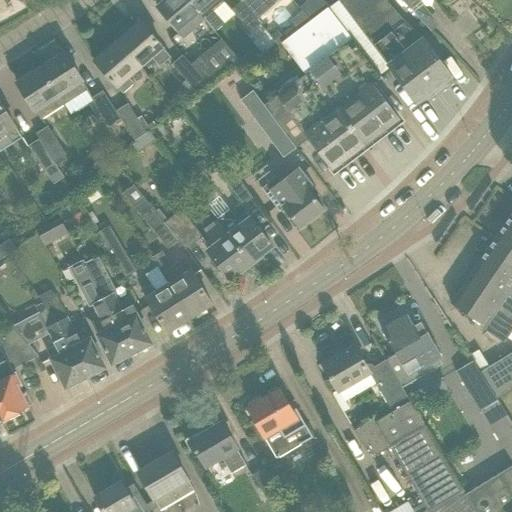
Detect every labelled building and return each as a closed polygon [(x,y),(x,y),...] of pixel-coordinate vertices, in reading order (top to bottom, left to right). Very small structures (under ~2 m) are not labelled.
[(183,36),(204,18),(188,0),(155,0),(154,1),(183,36)] [(214,11),(224,2),(222,0),(188,0),(204,18),(215,31),(224,23),(214,11)] [(260,23),(256,18),(241,0),(230,10),(250,32),(260,23)] [(256,18),(274,2),(272,0),(241,0),(256,18)] [(385,0),(338,0),(416,102),(451,76),(422,37),(421,38),(385,0)] [(377,74),(351,38),(328,8),(281,43),(304,74),(265,104),(297,147),(308,138),(331,167),(397,116),(369,80),(377,74)] [(113,36),(139,66),(151,57),(159,66),(170,57),(136,17),(113,36)] [(277,29),(271,35),(279,44),(285,38),(277,29)] [(139,66),(113,36),(117,41),(94,60),(122,93),(134,83),(128,76),(139,66)] [(206,81),(235,56),(220,39),(191,64),(206,81)] [(64,53),(42,67),(66,104),(88,89),(75,69),(64,53)] [(191,64),(190,65),(182,55),(171,64),(185,80),(179,86),(188,97),(206,81),(191,64)] [(42,67),(17,83),(28,100),(36,112),(37,112),(41,119),(66,104),(42,67)] [(246,95),(239,100),(254,119),(255,118),(267,109),(252,90),(246,95)] [(116,111),(115,111),(102,91),(90,99),(109,127),(120,119),(135,141),(116,111)] [(0,149),(1,151),(22,137),(0,102),(0,149)] [(140,117),(137,119),(127,104),(116,111),(135,141),(154,125),(153,122),(146,126),(140,117)] [(62,158),(66,156),(47,126),(36,133),(55,164),(56,166),(64,161),(62,158)] [(280,129),(268,138),(283,157),(296,147),(294,145),(289,139),(281,128),(280,129)] [(44,171),(55,164),(36,133),(35,134),(38,139),(28,146),(44,171)] [(276,175),(261,187),(279,211),(284,207),(300,228),(323,209),(307,188),(311,185),(298,168),(281,181),(276,175)] [(234,173),(224,181),(242,205),(252,197),(234,173)] [(137,188),(136,189),(133,185),(123,194),(167,248),(177,240),(185,250),(186,249),(165,223),(137,188)] [(186,249),(203,236),(181,209),(165,223),(186,249)] [(244,213),(236,219),(229,211),(218,219),(251,262),(271,246),(248,216),(247,217),(244,213)] [(511,212),(497,235),(511,245),(511,212)] [(60,217),(36,230),(42,242),(66,229),(60,217)] [(229,278),(251,262),(218,219),(203,230),(209,239),(202,244),(229,278)] [(125,278),(136,271),(109,226),(98,233),(125,278)] [(511,245),(497,235),(451,303),(481,324),(479,326),(504,342),(511,330),(511,245)] [(34,238),(25,243),(28,249),(38,244),(34,238)] [(98,256),(84,263),(87,269),(132,352),(151,343),(135,312),(127,296),(118,301),(113,291),(116,290),(98,256)] [(212,304),(201,287),(186,263),(175,269),(178,276),(168,282),(190,317),(212,304)] [(87,269),(74,276),(88,304),(91,302),(104,328),(96,332),(112,363),(132,352),(87,269)] [(151,284),(141,290),(145,296),(167,332),(190,317),(168,282),(155,290),(151,284)] [(85,377),(56,322),(42,303),(34,307),(57,352),(49,356),(65,387),(85,377)] [(64,310),(52,316),(56,322),(85,377),(105,367),(95,349),(89,336),(87,337),(82,329),(75,333),(64,310)] [(395,354),(386,359),(398,380),(417,370),(420,375),(425,371),(426,373),(436,367),(433,360),(441,356),(421,323),(414,327),(407,314),(381,329),(395,354)] [(0,416),(2,420),(27,407),(15,386),(19,384),(11,369),(37,355),(31,344),(27,337),(20,322),(0,332),(0,348),(6,360),(0,362),(0,416)] [(367,364),(365,365),(354,345),(322,363),(338,390),(344,401),(374,383),(392,412),(408,402),(398,385),(400,384),(398,380),(386,359),(373,366),(372,365),(370,364),(367,364)] [(497,399),(511,385),(511,366),(501,358),(479,372),(497,400),(497,399)] [(497,400),(479,372),(472,360),(456,371),(481,411),(497,401),(497,400)] [(511,385),(497,399),(511,423),(511,385)] [(295,408),(291,410),(279,389),(248,407),(277,457),(312,437),(295,408)] [(503,511),(511,506),(511,424),(497,401),(481,411),(511,461),(511,465),(465,495),(474,511),(503,511)] [(373,420),(354,431),(364,448),(367,447),(373,457),(390,447),(410,481),(427,510),(461,490),(408,402),(392,412),(374,422),(373,420)] [(238,450),(232,440),(222,423),(204,433),(202,432),(188,440),(205,470),(222,460),(231,474),(245,465),(237,451),(238,450)] [(194,490),(193,488),(171,452),(138,472),(160,510),(194,490)] [(268,503),(281,495),(264,468),(252,475),(268,503)] [(121,482),(95,497),(103,511),(150,511),(137,489),(128,494),(125,489),(121,482)] [(474,511),(465,495),(464,495),(461,490),(427,510),(423,511),(474,511)]
